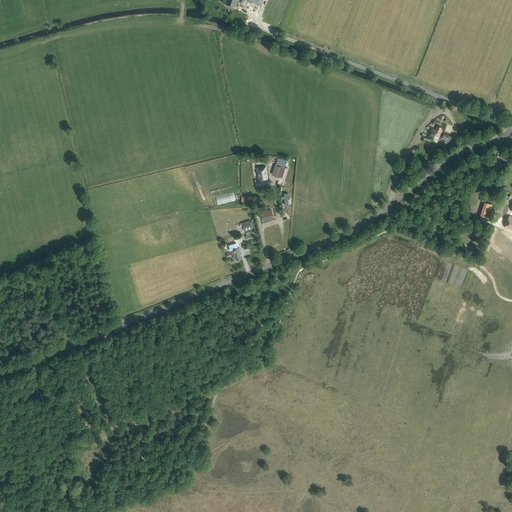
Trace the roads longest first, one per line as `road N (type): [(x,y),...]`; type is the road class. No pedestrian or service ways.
road 1 (tertiary): [(0,373),(348,233),(394,201)]
road 2 (unclassified): [(438,97),(283,37)]
road 3 (tertiary): [(394,201),(450,157),(511,128)]
